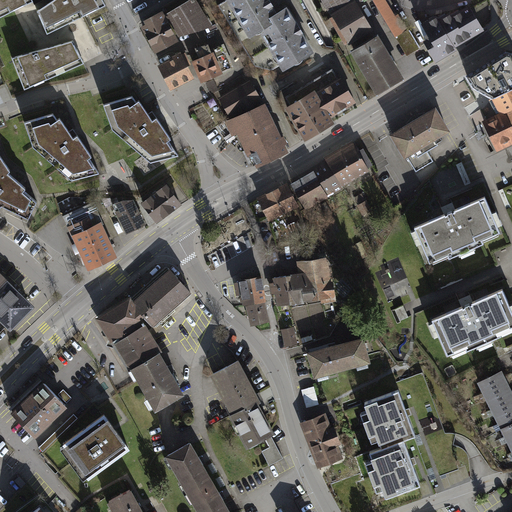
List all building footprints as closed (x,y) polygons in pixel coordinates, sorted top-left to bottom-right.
[(32,0),(0,0),(0,13),(2,16),(16,9),(14,5),(22,2),(24,5),(33,1),(32,0)] [(102,0),(53,0),(37,11),(43,25),(47,23),(51,32),(89,13),(87,9),(95,5),(97,9),(105,5),(102,0)] [(210,26),(194,0),(190,0),(163,16),(161,12),(146,21),(148,25),(143,27),(156,51),(176,40),(174,37),(179,34),(179,36),(210,26)] [(276,19),(275,16),(269,7),(273,5),(269,0),(265,0),(225,0),(218,5),(240,41),(276,19)] [(333,16),(356,3),(360,0),(324,0),(324,1),(321,3),(324,8),(327,6),(333,16)] [(384,0),(377,0),(375,1),(392,31),(403,24),(399,16),(396,18),(384,0)] [(356,3),(333,16),(332,16),(332,17),(330,18),(345,43),(349,41),(371,28),(356,3)] [(482,29),(469,7),(452,17),(450,14),(438,21),(436,17),(423,25),(432,40),(426,44),(436,60),(455,49),(453,46),(458,43),(459,45),(471,37),(471,35),(482,29)] [(276,19),(240,41),(254,66),(271,70),(282,64),(284,68),(311,52),(300,34),(302,32),(298,25),(296,27),(285,9),(275,16),(276,19)] [(396,38),(397,37),(408,30),(404,24),(403,24),(392,31),(396,38)] [(349,41),(354,51),(377,38),(371,28),(349,41)] [(407,40),(413,36),(409,30),(408,30),(397,37),(407,55),(413,51),(407,40)] [(413,36),(407,40),(413,51),(420,47),(413,36)] [(400,78),(377,38),(354,51),(378,91),(400,78)] [(73,40),(12,58),(24,89),(32,86),(31,81),(40,78),(41,81),(56,75),(54,71),(63,67),(65,71),(75,67),(73,63),(82,59),(73,40)] [(208,45),(196,49),(200,59),(194,61),(203,81),(231,68),(222,47),(211,51),(208,45)] [(492,61),(506,91),(511,88),(511,55),(511,54),(505,53),(492,61)] [(188,62),(184,54),(179,56),(177,54),(173,57),(174,59),(161,66),(172,87),(191,77),(184,64),(188,62)] [(511,101),(506,91),(492,61),(467,76),(473,87),(482,91),(474,96),(487,119),(498,115),(511,108),(511,101)] [(332,69),(285,97),(290,106),(287,107),(306,138),(332,123),(328,116),(354,101),(341,79),(339,80),(332,69)] [(249,82),(221,99),(231,115),(232,114),(234,118),(243,113),(241,110),(244,107),(246,110),(258,102),(257,100),(259,99),(249,82)] [(511,101),(511,108),(498,115),(500,118),(504,126),(509,124),(511,122),(511,88),(506,91),(511,101)] [(132,96),(103,104),(108,117),(113,115),(124,131),(120,135),(151,162),(178,155),(169,140),(171,139),(156,117),(154,119),(150,113),(148,114),(139,100),(136,102),(132,96)] [(249,112),(260,133),(274,127),(263,105),(249,112)] [(438,114),(435,109),(392,135),(405,155),(416,172),(433,161),(427,151),(438,145),(434,138),(447,130),(438,115),(438,114)] [(260,133),(249,112),(227,122),(233,134),(241,131),(246,140),(260,133)] [(53,113),(24,122),(29,134),(34,132),(45,148),(41,153),(58,168),(64,164),(74,178),(99,172),(89,158),(91,156),(77,135),(75,136),(71,130),(69,131),(59,118),(57,119),(53,113)] [(504,126),(500,118),(486,125),(495,144),(497,147),(511,139),(511,129),(509,124),(504,126)] [(274,127),(260,133),(271,158),(286,152),(282,145),(286,143),(283,137),(279,138),(274,127)] [(260,133),(246,140),(249,147),(246,149),(251,160),(254,158),(257,165),(271,158),(260,133)] [(326,158),(328,163),(342,187),(344,185),(343,183),(367,169),(367,167),(372,165),(364,151),(359,154),(353,143),(326,158)] [(0,206),(1,205),(25,216),(30,206),(33,208),(36,201),(23,190),(25,187),(8,172),(10,170),(0,155),(0,206)] [(462,162),(456,164),(465,185),(471,183),(462,162)] [(320,168),(334,192),(342,187),(328,163),(320,168)] [(334,192),(320,168),(307,175),(321,199),(334,192)] [(321,199),(307,175),(292,184),(306,208),(321,199)] [(296,205),(286,184),(259,198),(269,218),(296,205)] [(180,203),(166,185),(143,203),(157,221),(180,203)] [(511,207),(503,188),(498,190),(506,209),(511,207)] [(492,213),(485,196),(455,209),(455,211),(452,212),(452,210),(447,212),(448,214),(445,215),(445,214),(444,214),(414,227),(415,229),(421,243),(429,262),(432,261),(433,261),(431,257),(446,251),(449,257),(449,258),(452,256),(450,253),(479,241),(481,244),(484,243),(483,242),(481,236),(495,230),(497,233),(498,233),(500,232),(498,226),(492,213)] [(110,198),(102,199),(108,212),(116,209),(127,231),(143,223),(132,201),(124,201),(122,197),(111,200),(110,198)] [(366,201),(358,205),(363,214),(364,213),(365,216),(368,215),(366,212),(370,210),(366,201)] [(441,207),(444,214),(445,214),(445,215),(448,214),(447,212),(452,210),(452,212),(455,211),(455,209),(452,202),(441,207)] [(91,203),(65,215),(71,227),(70,227),(72,231),(73,231),(89,267),(114,256),(106,238),(108,237),(107,234),(105,235),(100,225),(101,225),(91,203)] [(326,214),(322,205),(306,213),(311,222),(322,216),(323,216),(326,214)] [(497,211),(492,213),(498,226),(502,224),(497,211)] [(421,243),(415,229),(411,231),(417,245),(421,243)] [(481,236),(483,242),(499,235),(498,233),(497,233),(495,230),(481,236)] [(450,253),(452,256),(458,254),(459,256),(476,249),(474,247),(481,244),(479,241),(450,253)] [(433,261),(432,261),(433,263),(449,257),(446,251),(431,257),(433,261)] [(328,262),(326,258),(301,262),(307,298),(334,294),(328,262)] [(141,292),(132,300),(154,325),(190,292),(169,268),(145,289),(141,292)] [(460,273),(439,283),(441,289),(463,279),(460,273)] [(286,276),(290,303),(302,301),(298,274),(286,276)] [(290,303),(286,276),(274,278),(275,282),(270,283),(272,292),(276,292),(278,305),(290,303)] [(265,299),(261,277),(240,280),(240,281),(236,282),(238,294),(242,293),(244,303),(265,299)] [(5,281),(0,285),(0,331),(8,323),(10,325),(30,306),(5,281)] [(511,310),(510,305),(502,288),(473,301),(472,301),(473,303),(470,304),(469,303),(465,305),(465,306),(463,307),(462,306),(461,306),(432,319),(433,321),(439,335),(447,354),(449,353),(450,353),(449,349),(464,343),(466,349),(466,350),(470,348),(468,345),(497,333),(498,336),(501,335),(501,334),(498,328),(511,322),(511,310)] [(459,300),(461,306),(462,306),(463,307),(465,306),(465,305),(469,303),(470,304),(473,303),(472,301),(473,301),(470,295),(459,300)] [(147,330),(154,325),(132,300),(131,299),(129,299),(128,299),(98,317),(113,340),(116,348),(117,348),(120,355),(122,354),(130,368),(132,367),(158,352),(160,351),(147,330)] [(263,301),(248,304),(252,323),(267,320),(263,301)] [(408,317),(403,305),(395,309),(400,321),(408,317)] [(439,335),(433,321),(428,323),(434,337),(439,335)] [(511,328),(511,322),(498,328),(501,334),(511,328)] [(296,343),(292,327),(282,329),(285,345),(296,343)] [(468,345),(470,348),(476,346),(477,348),(493,341),(492,339),(498,336),(497,333),(468,345)] [(368,360),(362,338),(309,352),(316,375),(368,360)] [(450,353),(449,353),(450,356),(466,349),(464,343),(449,349),(450,353)] [(166,366),(158,352),(132,367),(156,407),(181,392),(170,373),(172,373),(168,365),(166,366)] [(247,378),(237,361),(215,372),(224,389),(221,390),(233,413),(231,414),(247,445),(256,440),(256,441),(272,432),(259,407),(256,409),(253,404),(259,401),(256,394),(252,395),(244,380),(247,378)] [(487,399),(510,388),(501,371),(493,375),(492,372),(485,375),(487,378),(479,382),(487,399)] [(34,434),(65,404),(44,383),(29,397),(13,412),(34,434)] [(495,415),(511,407),(511,392),(510,388),(487,399),(495,415)] [(315,389),(303,391),(306,409),(318,407),(315,389)] [(398,389),(365,402),(368,410),(361,413),(371,442),(378,439),(381,447),(415,434),(398,389)] [(502,428),(511,423),(511,407),(495,415),(502,428)] [(104,414),(67,441),(72,448),(69,451),(83,470),(86,467),(91,474),(128,447),(104,414)] [(312,443),(337,434),(334,427),(328,429),(323,415),(304,423),(312,443)] [(508,442),(511,439),(511,423),(502,428),(508,442)] [(337,434),(312,443),(319,464),(339,457),(334,444),(340,442),(337,434)] [(415,435),(415,434),(381,447),(370,451),(373,460),(366,462),(376,491),(383,488),(386,497),(420,484),(404,439),(415,435)] [(184,481),(189,491),(210,478),(202,464),(203,463),(199,457),(198,457),(189,442),(168,454),(174,464),(173,464),(183,482),(184,481)] [(269,465),(283,458),(275,444),(262,451),(269,465)] [(218,492),(210,478),(189,491),(194,500),(200,511),(229,511),(223,500),(223,499),(219,492),(218,492)] [(142,511),(130,489),(109,501),(115,511),(142,511)]
